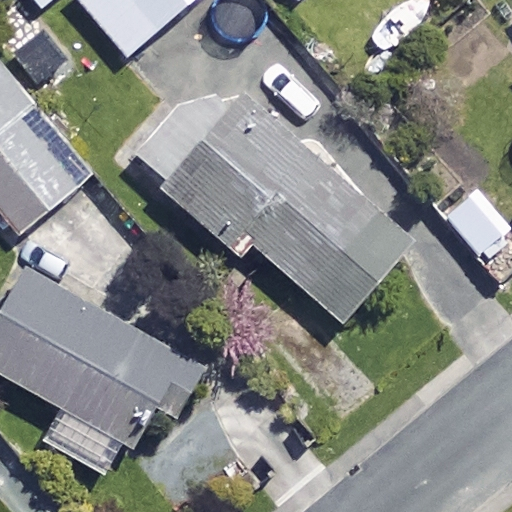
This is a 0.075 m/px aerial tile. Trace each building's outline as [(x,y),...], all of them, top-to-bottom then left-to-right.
[(204,0),(81,0),(131,60),(204,0)] [(451,15),(439,0),(369,0),(408,49),(451,15)] [(96,179),(0,63),(0,208),(25,238),(96,179)] [(417,252),(249,101),(221,132),(190,104),(137,164),(246,261),(257,248),(347,329),(417,252)] [(187,369),(31,276),(0,328),(0,373),(69,414),(50,447),(117,487),(187,369)]
